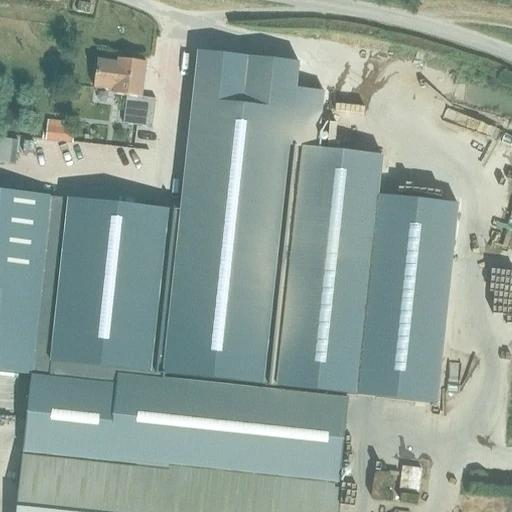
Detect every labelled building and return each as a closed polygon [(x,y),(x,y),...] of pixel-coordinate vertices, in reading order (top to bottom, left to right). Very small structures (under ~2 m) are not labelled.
[(0,191),(0,372),(31,376),(23,453),(138,465),(137,469),(168,473),(168,465),(339,484),(348,399),(119,372),(120,367),(269,385),(298,148),(307,74),(246,68),(248,52),(188,46),(168,231),(133,227),(135,206),(0,191)] [(142,98),(147,64),(118,60),(118,63),(98,61),(94,88),(114,91),(113,95),(127,97),(123,124),(152,128),(156,100),(142,98)] [(51,104),(54,64),(28,62),(25,103),(51,104)] [(458,104),(454,114),(492,127),(495,118),(458,104)] [(48,128),(47,140),(72,143),(74,130),(48,128)] [(298,148),(270,385),(433,404),(437,405),(458,205),(457,205),(379,197),(383,157),(321,150),(298,148)] [(396,479),(417,480),(419,456),(398,454),(396,479)] [(22,457),(16,511),(336,511),(339,491),(168,473),(137,469),(22,457)]
